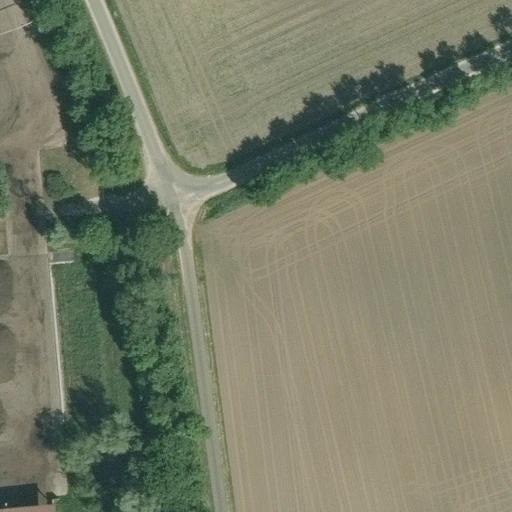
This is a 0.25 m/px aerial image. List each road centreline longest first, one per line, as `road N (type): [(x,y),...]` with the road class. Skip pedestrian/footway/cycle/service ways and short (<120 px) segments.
road 1 (residential): [(511,51),(213,191),(175,201)]
road 2 (unclassified): [(217,511),(175,201)]
road 3 (unclassified): [(175,201),(88,0)]
